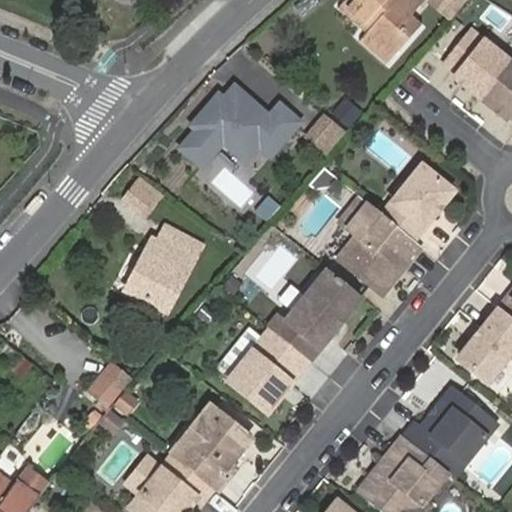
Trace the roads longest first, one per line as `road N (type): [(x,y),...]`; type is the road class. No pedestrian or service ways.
road 1 (residential): [(260,511),(502,222)]
road 2 (residential): [(130,123),(0,275)]
road 3 (residential): [(265,0),(130,123)]
road 4 (residential): [(130,123),(105,102),(0,56)]
road 5 (residential): [(504,171),(406,92)]
